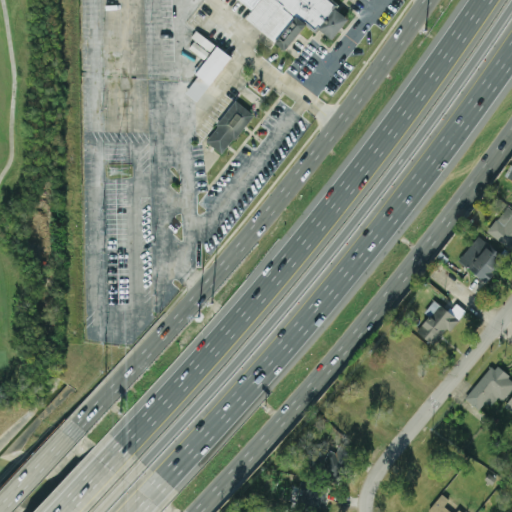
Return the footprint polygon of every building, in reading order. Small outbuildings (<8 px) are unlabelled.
[(244,0),(254,7),(245,19),(285,49),(304,24),(316,33),(319,29),(332,39),(349,18),(326,1),(326,0),(244,0)] [(196,73),(217,45),(231,56),(210,83),(196,73)] [(205,142),(224,155),(253,113),(234,100),(205,142)] [(511,209),(507,205),(487,232),(511,250),(511,209)] [(486,282),(505,259),(477,237),(458,260),(486,282)] [(434,346),(457,318),(440,304),(417,332),(434,346)] [(511,385),(511,378),(494,364),(465,399),(478,410),(486,401),(494,408),(511,385)] [(428,511),(430,511),(462,511),(458,509),(455,511),(452,511),(444,506),(449,499),(441,494),(428,511)]
